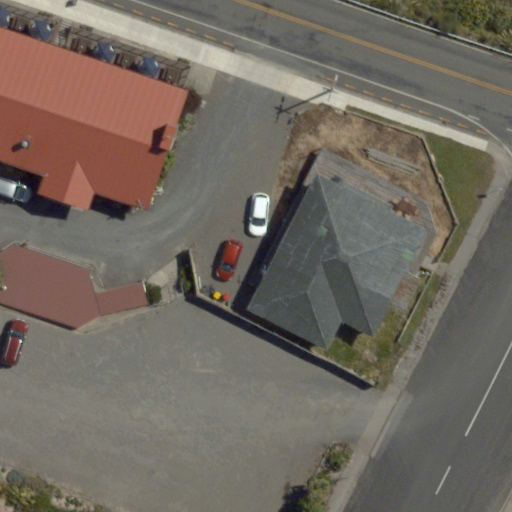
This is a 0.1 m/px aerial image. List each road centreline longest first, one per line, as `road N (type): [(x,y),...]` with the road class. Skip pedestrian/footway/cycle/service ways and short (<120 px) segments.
road 1 (primary): [(511,94),(237,0)]
road 2 (residential): [(426,511),(511,343)]
